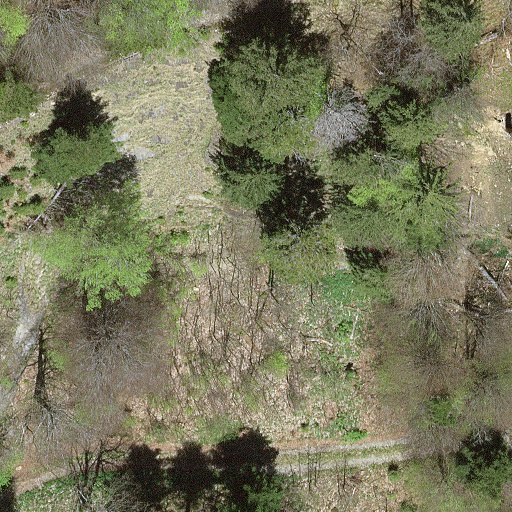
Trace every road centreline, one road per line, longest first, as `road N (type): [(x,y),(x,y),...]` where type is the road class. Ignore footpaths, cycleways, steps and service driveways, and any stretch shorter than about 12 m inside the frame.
road 1 (track): [(511,431),(399,450),(258,449),(89,467),(0,504)]
road 2 (track): [(0,105),(146,24),(306,0)]
